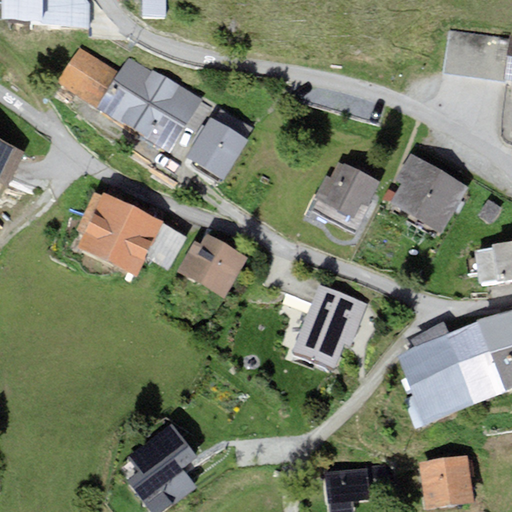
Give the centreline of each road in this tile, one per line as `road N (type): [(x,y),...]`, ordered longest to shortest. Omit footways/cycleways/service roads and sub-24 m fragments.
road 1 (residential): [(0,93),(150,196),(434,307),(511,299)]
road 2 (residential): [(511,170),(429,113),(333,81),(166,47),(130,30),(105,0)]
road 3 (track): [(289,511),(290,474),(434,307)]
